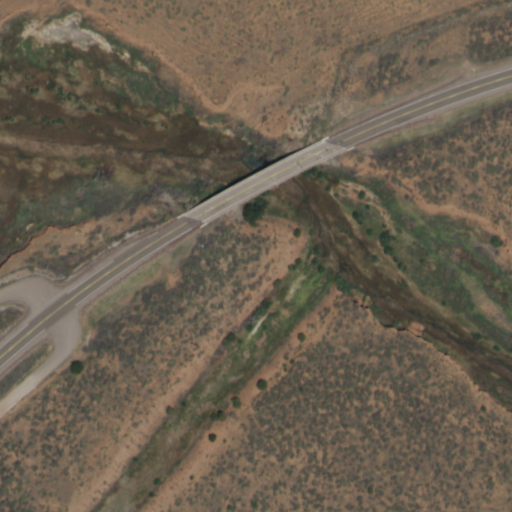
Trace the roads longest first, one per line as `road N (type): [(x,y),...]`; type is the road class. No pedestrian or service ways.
road 1 (primary): [(0,354),(184,223)]
road 2 (primary): [(335,143),(511,76)]
road 3 (primary): [(184,223),(335,143)]
